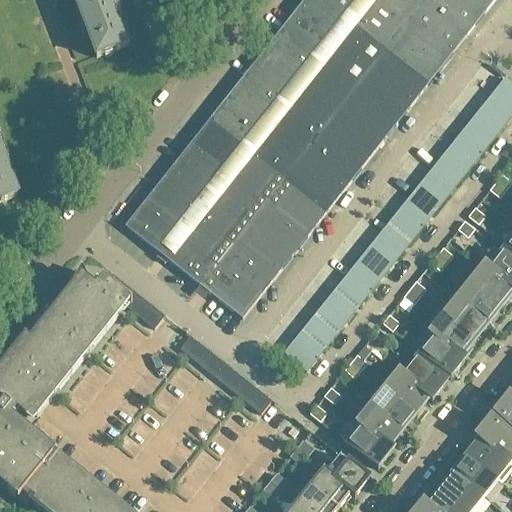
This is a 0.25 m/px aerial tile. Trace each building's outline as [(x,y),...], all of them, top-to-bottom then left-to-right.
[(130,46),(112,0),(74,0),(97,59),(130,46)] [(430,84),(322,0),(307,0),(290,22),(280,35),(279,36),(395,127),(397,126),(405,115),(426,89),(430,84)] [(464,41),(411,0),(322,0),(430,84),(452,57),(464,41)] [(496,0),(411,0),(464,41),(466,38),(475,27),(496,0)] [(395,127),(279,36),(245,79),(361,170),(362,170),(370,160),(395,127)] [(361,170),(245,79),(244,81),(235,92),(235,93),(211,123),(210,124),(326,214),(334,205),(343,194),(361,170)] [(492,96),(511,112),(511,86),(504,80),(492,96)] [(480,111),(502,129),(511,116),(511,112),(492,96),(480,111)] [(467,126),(490,144),(502,129),(480,111),(467,126)] [(326,214),(210,124),(168,177),(241,234),(284,268),(304,243),(308,238),(326,214)] [(455,142),(478,160),(490,144),(467,126),(455,142)] [(443,157),(465,175),(478,160),(455,142),(443,157)] [(0,203),(17,197),(0,152),(0,203)] [(431,172),(453,190),(465,175),(443,157),(431,172)] [(418,187),(441,205),(453,190),(431,172),(418,187)] [(241,234),(168,177),(154,194),(227,252),(241,234)] [(511,185),(502,177),(495,185),(506,193),(511,185)] [(499,201),(506,193),(495,185),(489,193),(499,201)] [(406,203),(429,221),(441,205),(418,187),(406,203)] [(227,252),(154,194),(126,230),(159,256),(167,262),(199,288),(227,252)] [(394,218),(416,236),(429,221),(406,203),(394,218)] [(485,219),(475,211),(468,219),(478,227),(485,219)] [(382,233),(404,251),(416,236),(394,218),(382,233)] [(468,241),(475,232),(464,224),(457,233),(468,241)] [(369,248),(392,266),(404,251),(382,233),(369,248)] [(511,233),(502,246),(511,254),(511,233)] [(255,305),(284,268),(241,234),(227,252),(199,288),(201,289),(210,296),(212,298),(216,301),(221,305),(242,321),(255,305)] [(357,264),(380,282),(392,266),(369,248),(357,264)] [(511,291),(511,262),(495,248),(481,265),(484,268),(484,269),(511,291)] [(447,267),(453,259),(443,251),(437,258),(447,267)] [(441,274),(447,267),(437,258),(430,266),(441,274)] [(345,279),(367,297),(380,282),(357,264),(345,279)] [(511,291),(484,269),(470,285),(501,309),(511,296),(511,291)] [(155,312),(110,277),(98,292),(86,282),(82,287),(78,292),(73,288),(65,298),(53,312),(58,316),(43,335),(38,331),(19,355),(24,359),(17,368),(12,364),(4,374),(0,378),(0,471),(12,481),(4,491),(17,501),(25,492),(34,499),(30,504),(39,511),(118,511),(3,420),(26,392),(32,384),(48,398),(70,370),(82,356),(119,310),(123,314),(127,309),(145,324),(155,312)] [(333,294),(355,312),(367,297),(345,279),(333,294)] [(426,292),(416,284),(409,292),(420,300),(426,292)] [(501,309),(470,285),(457,302),(454,299),(453,299),(487,327),(501,309)] [(420,300),(409,292),(403,300),(413,308),(420,300)] [(320,309),(343,327),(355,312),(333,294),(320,309)] [(487,327),(453,299),(440,316),(474,344),(487,327)] [(308,325),(331,343),(343,327),(320,309),(308,325)] [(474,344),(440,316),(439,317),(443,320),(430,336),(464,364),(465,363),(461,360),(474,344)] [(399,326),(389,318),(382,326),(392,335),(399,326)] [(296,340),(318,358),(331,343),(308,325),(296,340)] [(464,364),(430,336),(429,337),(433,340),(419,356),(450,381),(464,364)] [(210,355),(190,339),(180,352),(200,368),(210,355)] [(318,358),(296,340),(283,356),(306,374),(318,358)] [(365,348),(357,358),(363,363),(371,353),(365,348)] [(231,371),(210,355),(200,368),(221,384),(231,371)] [(361,374),(367,366),(363,363),(357,358),(350,366),(361,374)] [(446,386),(416,361),(402,378),(398,375),(398,376),(432,403),(446,386)] [(354,382),(361,374),(350,366),(344,373),(354,382)] [(251,387),(231,371),(221,384),(241,400),(251,387)] [(428,401),(432,404),(432,403),(398,376),(384,392),(415,417),(428,401)] [(272,403),(251,387),(241,400),(261,416),(272,403)] [(341,399),(331,390),(324,399),(334,407),(341,399)] [(401,434),(415,417),(384,392),(371,409),(401,434)] [(511,401),(508,399),(494,416),(511,430),(511,401)] [(327,416),(316,408),(309,417),(320,425),(327,416)] [(401,434),(371,409),(357,426),(392,454),(392,453),(388,450),(401,434)] [(511,466),(511,465),(511,463),(511,438),(490,421),(476,438),(511,467),(511,466)] [(377,471),(392,454),(357,426),(343,444),(377,471)] [(511,471),(511,467),(476,438),(475,439),(479,442),(466,458),(497,483),(501,486),(511,471)] [(307,459),(313,452),(303,444),(297,452),(307,459)] [(300,467),(307,459),(297,452),(291,459),(300,467)] [(497,483),(466,458),(453,475),(483,500),(497,483)] [(355,498),(369,481),(341,459),(327,475),(323,472),(355,498)] [(338,511),(350,496),(354,499),(355,498),(323,472),(310,489),(338,511)] [(473,511),(483,500),(453,475),(439,492),(464,511),(473,511)] [(280,492),(286,485),(277,477),(270,485),(280,492)] [(280,492),(270,485),(264,493),(274,500),(280,492)] [(337,511),(338,511),(310,489),(296,506),(304,511),(337,511)] [(464,511),(439,492),(426,508),(422,505),(422,506),(429,511),(464,511)]
